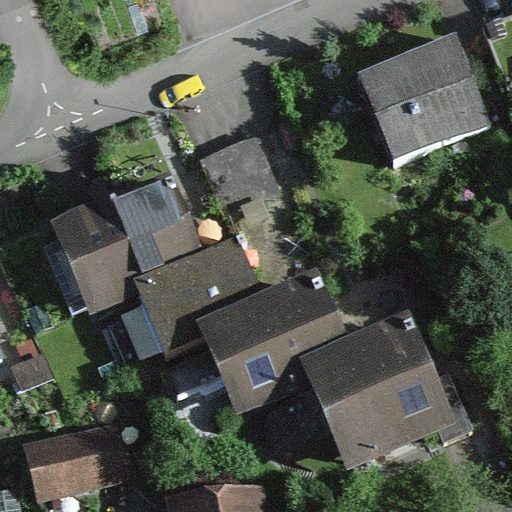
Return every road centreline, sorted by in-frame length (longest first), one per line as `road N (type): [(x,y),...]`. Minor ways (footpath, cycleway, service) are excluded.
road 1 (residential): [(57,144),(401,0)]
road 2 (residential): [(57,144),(2,0)]
